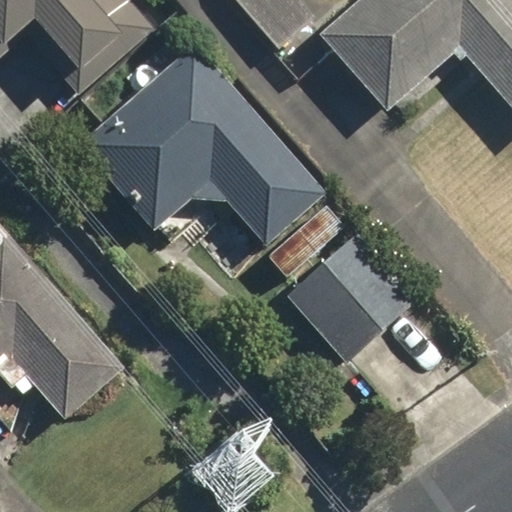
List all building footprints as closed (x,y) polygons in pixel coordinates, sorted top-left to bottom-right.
[(162,16),(147,0),(0,0),(0,55),(33,28),(80,85),(162,16)] [(511,0),(363,0),(322,37),(391,115),(456,58),(511,120),(511,0)] [(332,201),(179,28),(126,76),(140,92),(80,146),(155,229),(165,220),(191,249),(232,212),(271,256),(332,201)] [(0,364),(10,357),(60,420),(123,371),(14,232),(0,242),(0,364)] [(361,233),(291,299),(351,361),(420,294),(361,233)]
